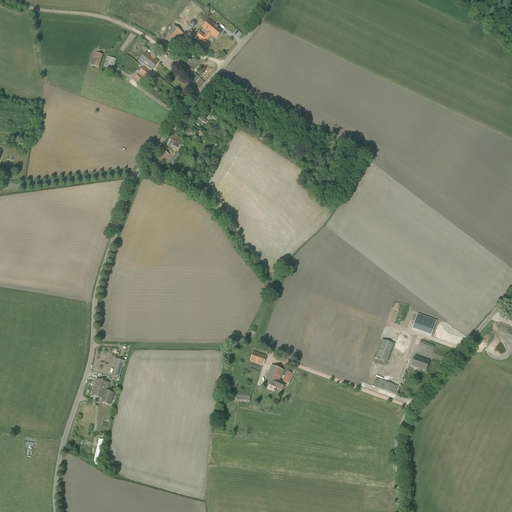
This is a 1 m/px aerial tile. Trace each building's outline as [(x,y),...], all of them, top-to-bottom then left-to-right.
[(199,31),(193,38),(198,42),(200,39),(204,42),(211,35),(213,37),(214,36),(216,38),(222,32),(217,28),(217,27),(209,20),(202,27),(207,31),(204,35),(199,31)] [(173,26),(167,33),(177,41),(184,34),(173,26)] [(90,66),(99,68),(102,55),(94,53),(90,66)] [(139,62),(144,66),(151,71),(158,62),(146,53),(139,62)] [(178,56),(170,66),(177,72),(179,74),(184,67),(182,66),(185,61),(178,56)] [(104,66),(113,69),(116,59),(107,57),(104,66)] [(151,71),(144,66),(138,74),(135,78),(138,80),(141,76),(146,80),(152,73),(151,71)] [(199,77),(194,73),(189,79),(194,84),(199,77)] [(167,145),(173,149),(172,150),(174,151),(175,150),(178,151),(183,141),(180,139),(181,138),(175,135),(174,137),(173,136),(167,145)] [(166,161),(165,161),(169,155),(164,151),(157,160),(162,165),(165,161),(165,162),(166,161)] [(290,351),(306,356),(324,306),(308,300),(290,351)] [(320,362),(335,367),(354,317),(338,311),(320,362)] [(414,314),(409,328),(428,334),(433,320),(414,314)] [(369,322),(351,373),(366,378),(384,328),(369,322)] [(383,380),(380,389),(394,394),(414,339),(400,334),(384,377),(379,375),(378,378),(383,380)] [(375,357),(387,361),(394,344),(382,340),(375,357)] [(356,344),(350,341),(343,359),(350,362),(356,344)] [(420,341),(418,346),(432,351),(434,346),(420,341)] [(434,352),(424,349),(422,356),(432,358),(434,352)] [(266,356),(253,351),(250,361),(263,366),(266,356)] [(411,366),(426,371),(429,362),(415,356),(411,366)] [(117,359),(112,375),(119,377),(124,361),(117,359)] [(291,374),(287,372),(283,381),(280,380),(283,371),(271,366),(264,383),(282,390),(285,383),(287,384),(291,374)] [(92,395),(102,398),(103,391),(107,391),(109,383),(96,379),(92,395)] [(103,391),(102,398),(104,398),(103,403),(110,405),(113,393),(107,391),(103,391)] [(237,394),(236,401),(249,403),(250,396),(237,394)] [(99,439),(93,465),(100,466),(106,441),(99,439)]
